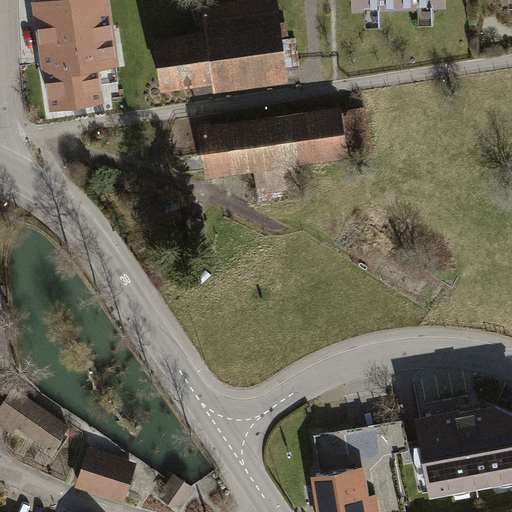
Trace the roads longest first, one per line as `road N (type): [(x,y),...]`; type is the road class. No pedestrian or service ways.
road 1 (tertiary): [(0,165),(57,200),(203,406),(236,432)]
road 2 (residential): [(236,432),(340,370),(378,361),(468,355),(511,369)]
road 3 (residential): [(0,11),(0,147)]
